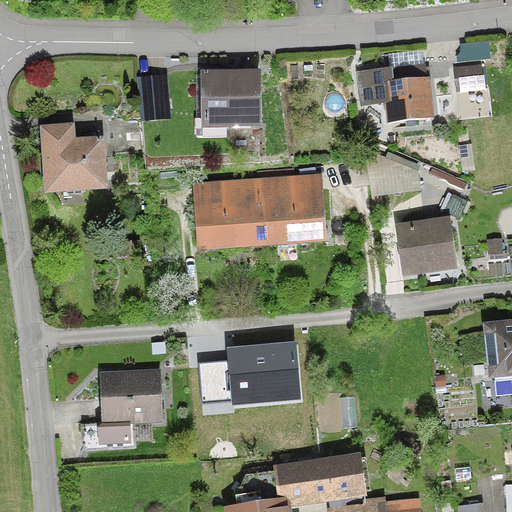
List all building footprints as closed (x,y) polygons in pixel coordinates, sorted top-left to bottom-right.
[(380,105),(386,105),(388,124),(428,119),(423,67),(358,74),(361,105),(380,103),(380,105)] [(453,71),(455,92),(481,89),(479,68),(453,71)] [(258,125),(257,76),(200,76),(201,120),(224,120),(224,126),(258,125)] [(140,119),(165,117),(162,82),(137,84),(140,119)] [(438,123),(452,121),(450,102),(436,103),(438,123)] [(72,145),(71,130),(42,132),(46,191),(101,187),(98,143),(72,145)] [(362,160),(349,161),(353,186),(367,184),(363,159),(362,160)] [(384,162),(373,164),(382,216),(422,209),(418,181),(384,162)] [(318,192),(256,197),(259,239),(321,234),(318,192)] [(259,239),(256,197),(194,201),(197,243),(259,239)] [(419,271),(418,265),(452,260),(447,224),(395,231),(401,273),(419,271)] [(128,243),(115,244),(116,257),(129,256),(128,243)] [(511,327),(487,330),(492,374),(511,372),(511,327)] [(295,343),(229,349),(233,402),(299,397),(295,343)] [(157,373),(99,376),(102,425),(97,429),(98,445),(128,443),(127,423),(159,422),(157,373)] [(442,379),(434,380),(435,391),(443,390),(442,379)] [(363,492),(359,458),(277,472),(283,504),(363,492)] [(284,511),(283,504),(277,472),(276,471),(243,476),(233,496),(236,510),(228,511),(227,511),(284,511)] [(458,506),(459,511),(483,511),(483,503),(458,506)]
